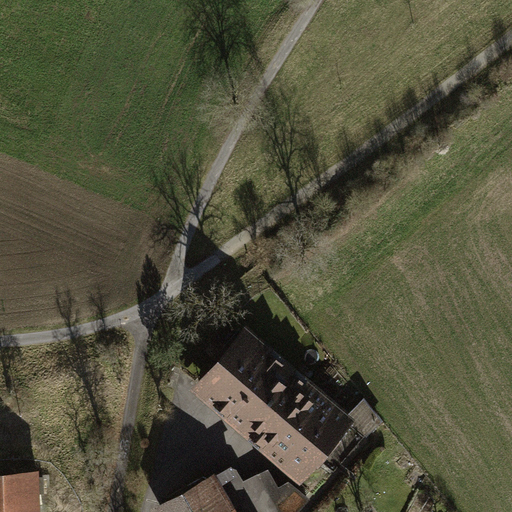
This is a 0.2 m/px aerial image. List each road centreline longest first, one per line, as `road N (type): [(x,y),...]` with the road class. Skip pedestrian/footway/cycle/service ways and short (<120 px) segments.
road 1 (track): [(511,35),(151,308),(0,341)]
road 2 (track): [(151,308),(213,165),(314,0)]
road 3 (residential): [(109,511),(151,308)]
